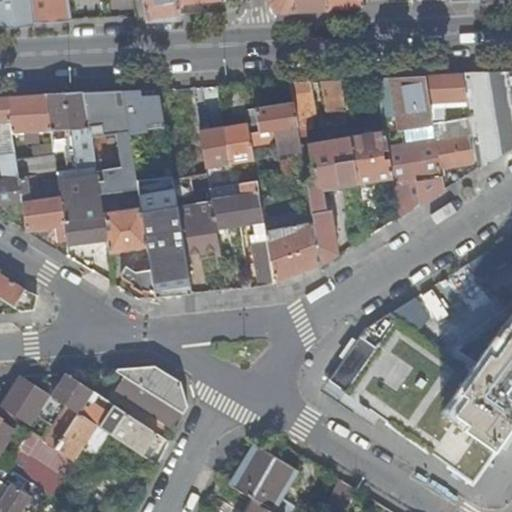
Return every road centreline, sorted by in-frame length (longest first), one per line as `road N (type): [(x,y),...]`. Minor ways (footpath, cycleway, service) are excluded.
road 1 (residential): [(232,385),(511,195)]
road 2 (secondary): [(0,62),(264,45)]
road 3 (secondary): [(264,45),(511,32)]
road 4 (residential): [(0,347),(77,329),(46,273),(0,246)]
road 5 (residential): [(168,511),(232,385)]
